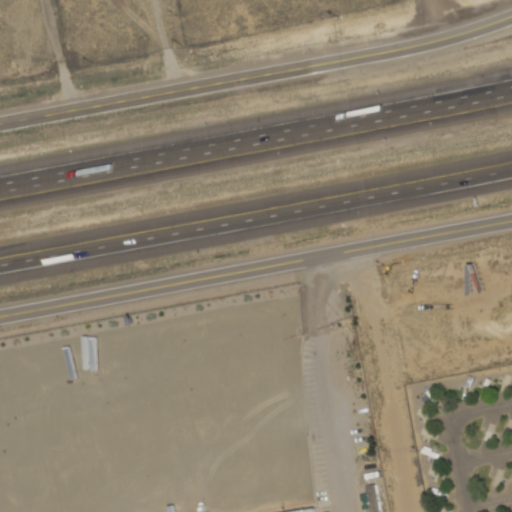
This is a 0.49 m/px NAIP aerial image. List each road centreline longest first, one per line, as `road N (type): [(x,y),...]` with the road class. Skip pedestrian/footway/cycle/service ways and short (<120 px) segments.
road 1 (tertiary): [(511,14),(414,42),(0,116)]
road 2 (motorway): [(0,270),(511,169)]
road 3 (tertiary): [(511,218),(0,312)]
road 4 (motorway): [(511,90),(0,183)]
